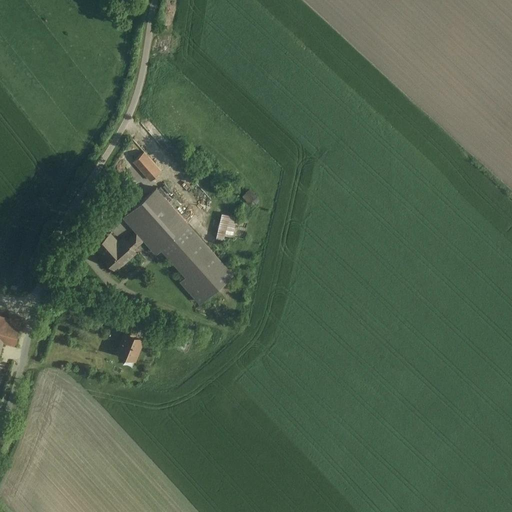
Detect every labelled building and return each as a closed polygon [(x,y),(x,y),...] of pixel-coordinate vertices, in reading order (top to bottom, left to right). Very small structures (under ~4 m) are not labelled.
[(148,152),(139,162),(155,178),(164,168),(148,152)] [(240,269),(162,189),(134,217),(142,226),(149,233),(211,296),(240,269)] [(221,213),(217,232),(231,236),(236,216),(221,213)] [(127,242),(133,249),(149,233),(142,226),(127,242)] [(111,233),(97,246),(105,255),(104,255),(116,269),(136,252),(133,249),(127,242),(123,238),(118,242),(111,233)] [(139,257),(122,273),(129,280),(145,264),(139,257)] [(0,351),(2,342),(15,346),(21,323),(0,317),(0,351)] [(126,332),(117,352),(135,360),(144,339),(126,332)] [(185,347),(188,338),(168,332),(165,341),(185,347)]
